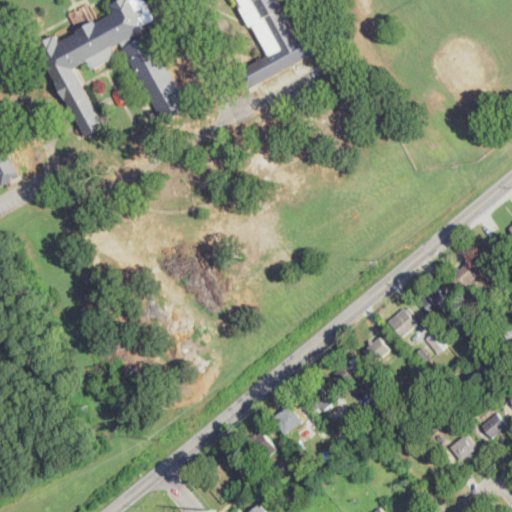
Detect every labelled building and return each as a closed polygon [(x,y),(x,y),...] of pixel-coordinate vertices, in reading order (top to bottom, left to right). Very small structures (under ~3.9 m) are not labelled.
[(147,0),(149,4),(157,18),(147,24),(149,27),(132,36),(136,43),(153,33),(193,108),(167,122),(126,46),(118,50),(121,55),(95,69),(91,61),(77,69),(108,125),(89,136),(89,135),(40,45),(58,35),(62,43),(81,33),(79,30),(97,20),(99,23),(117,13),(113,5),(122,0),(147,0)] [(282,0),(303,37),(320,28),(330,46),(260,84),(263,90),(256,94),(244,71),(275,54),(259,24),(256,25),(246,7),(249,5),(246,0),(282,0)] [(318,70),(316,66),(337,54),(339,59),(318,70)] [(124,106),(120,105),(114,95),(115,91),(119,88),(124,90),(129,100),(128,104),(124,106)] [(0,135),(22,175),(12,180),(15,185),(9,188),(7,183),(4,185),(2,182),(0,178),(0,135)] [(509,254),(494,267),(483,253),(498,240),(509,254)] [(478,277),(463,290),(452,277),(462,269),(468,264),(478,277)] [(449,301),(434,313),(421,297),(430,291),(428,289),(435,284),(449,301)] [(511,324),(505,330),(500,324),(511,315),(505,308),(511,303),(511,324)] [(420,324),(405,337),(391,321),(395,318),(406,308),(420,324)] [(455,349),(444,358),(428,338),(438,329),(455,349)] [(392,349),(377,362),(367,350),(382,337),(392,349)] [(495,355),(487,346),(493,341),(500,350),(495,355)] [(433,356),(426,362),(418,352),(424,346),(433,356)] [(366,369),(348,385),(338,374),(356,358),(366,369)] [(453,368),(448,373),(441,365),(447,360),(453,368)] [(323,386),(329,393),(332,391),(335,396),(334,397),(337,401),(327,410),(324,406),(319,410),(308,398),(323,386)] [(476,404),(470,409),(465,414),(460,408),(456,411),(451,405),(466,392),(476,404)] [(304,421),(287,434),(275,417),(292,405),(304,421)] [(364,421),(359,426),(346,411),(352,406),(364,421)] [(505,433),(504,434),(502,436),(500,433),(495,438),(484,425),(488,422),(499,413),(510,425),(504,430),(505,433)] [(265,431),(279,449),(271,456),(266,450),(260,456),(250,443),(255,439),(254,437),(257,434),(259,436),(265,431)] [(471,455),(464,461),(453,447),(469,433),(481,447),(471,455)] [(268,511),(251,511),(261,503),(268,511)]
